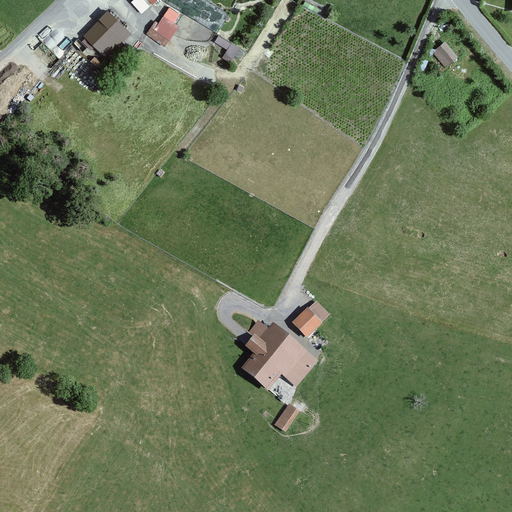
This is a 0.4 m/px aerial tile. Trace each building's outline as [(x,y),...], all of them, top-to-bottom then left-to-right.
[(107,11),(84,36),(110,59),(132,35),(107,11)] [(155,23),(146,37),(166,50),(180,28),(165,19),(160,26),(155,23)] [(218,34),(215,41),(227,48),(223,56),(232,61),(240,46),(218,34)] [(458,61),(445,46),(434,55),(447,70),(458,61)] [(317,304),(295,325),(310,341),(332,319),(317,304)] [(271,334),(260,325),(251,336),(256,340),(248,349),(257,357),(243,373),(271,396),(284,380),(299,393),(322,365),(276,328),(271,334)] [(301,415),(291,407),(276,427),(287,435),(301,415)]
